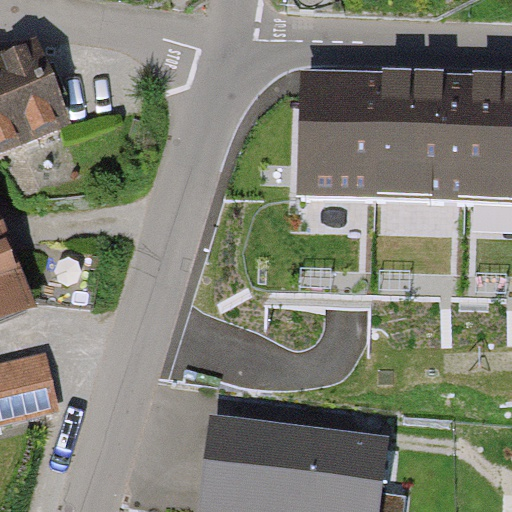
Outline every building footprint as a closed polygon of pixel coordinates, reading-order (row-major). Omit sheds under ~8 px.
[(35,60),(0,73),(0,312),(25,302),(0,239),(0,155),(63,130),(35,60)] [(511,98),(305,92),(301,207),(511,213),(511,98)] [(104,253),(43,245),(35,303),(95,312),(104,253)] [(45,364),(0,374),(0,426),(57,413),(45,364)] [(379,511),(386,456),(215,434),(205,511),(379,511)]
